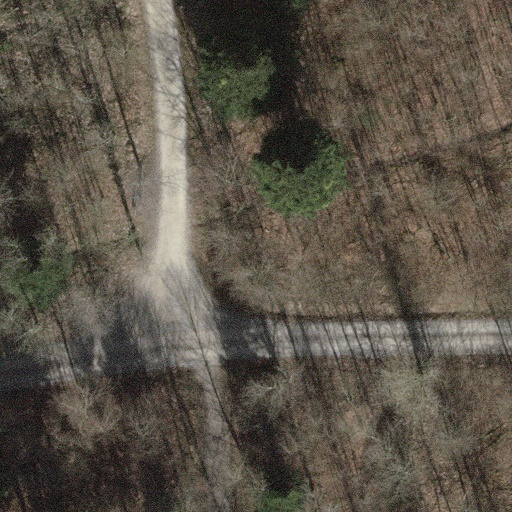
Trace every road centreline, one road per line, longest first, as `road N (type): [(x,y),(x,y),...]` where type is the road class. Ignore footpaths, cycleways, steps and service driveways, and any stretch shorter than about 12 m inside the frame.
road 1 (track): [(162,0),(188,340),(216,421),(222,511)]
road 2 (track): [(0,377),(188,340),(511,340)]
